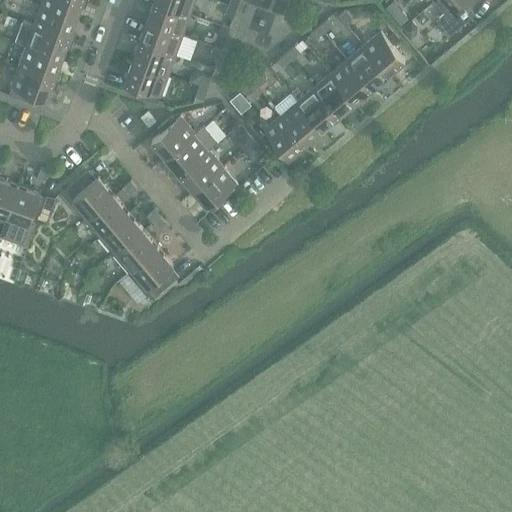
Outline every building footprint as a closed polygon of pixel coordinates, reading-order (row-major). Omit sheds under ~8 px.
[(82,2),(86,4),(87,0),(42,0),(41,4),(76,17),(82,2)] [(154,0),(147,21),(182,33),(189,13),(154,0)] [(154,0),(189,13),(194,0),(154,0)] [(471,17),(464,7),(472,0),(435,0),(445,12),(435,20),(449,36),(471,17)] [(41,4),(34,25),(73,39),(75,34),(71,32),(76,17),(41,4)] [(225,16),(232,18),(236,7),(229,5),(225,16)] [(346,24),(351,19),(344,10),(338,15),(346,24)] [(401,10),(393,17),(400,26),(409,19),(401,10)] [(328,18),(319,25),(324,31),(333,24),(328,18)] [(67,43),(71,44),(73,39),(34,25),(33,25),(21,21),(15,40),(26,45),(62,58),(67,43)] [(147,21),(139,41),(175,54),(190,59),(197,39),(182,33),(147,21)] [(412,22),(402,29),(410,39),(415,34),(416,27),(412,22)] [(218,36),(215,45),(222,48),(225,38),(229,27),(222,25),(218,36)] [(310,33),(315,39),(324,31),(319,25),(310,33)] [(381,30),(364,45),(388,74),(405,59),(381,30)] [(394,33),(389,38),(395,45),(400,41),(394,33)] [(167,74),(175,54),(139,41),(132,61),(167,74)] [(56,73),(62,58),(26,45),(19,65),(59,80),(61,74),(56,73)] [(218,59),(222,48),(215,45),(210,56),(218,59)] [(371,87),(388,74),(364,45),(347,59),(371,87)] [(295,46),(286,53),(291,59),(299,51),(295,46)] [(277,61),(282,66),(291,59),(286,53),(277,61)] [(347,59),(330,72),(355,101),(371,87),(347,59)] [(158,94),(160,95),(167,74),(132,61),(124,82),(136,86),(133,94),(155,102),(158,94)] [(12,87),(10,94),(27,100),(29,93),(47,99),(52,83),(57,85),(59,80),(19,65),(11,86),(12,87)] [(338,115),(355,101),(330,72),(314,86),(338,115)] [(262,74),(253,81),(258,87),(266,79),(262,74)] [(203,75),(199,86),(207,89),(211,78),(203,75)] [(244,88),(249,94),(258,87),(253,81),(244,88)] [(195,97),(202,100),(207,89),(199,86),(195,97)] [(314,86),(297,100),(322,129),(338,115),(314,86)] [(236,107),(246,98),(240,92),(230,100),(236,107)] [(291,92),(274,106),(281,114),(305,143),(322,129),(297,100),(291,92)] [(148,110),(141,116),(148,125),(155,119),(148,110)] [(288,157),(305,143),(281,114),(264,128),(288,157)] [(161,132),(152,139),(166,156),(195,132),(181,115),(176,119),(172,115),(157,127),(161,132)] [(195,132),(166,156),(180,173),(209,149),(218,141),(204,124),(195,132)] [(235,141),(242,149),(253,139),(247,132),(235,141)] [(250,159),(262,149),(253,139),(242,149),(250,159)] [(180,173),(194,189),(223,165),(209,149),(180,173)] [(9,156),(0,152),(0,161),(6,164),(9,156)] [(208,207),(237,182),(223,165),(194,189),(208,207)] [(45,179),(48,170),(40,167),(37,176),(45,179)] [(61,191),(84,219),(114,194),(98,176),(90,182),(83,173),(61,191)] [(0,218),(5,220),(18,184),(0,177),(0,218)] [(130,180),(123,186),(129,194),(137,188),(130,180)] [(0,235),(0,241),(19,248),(21,243),(27,245),(35,222),(30,221),(41,193),(18,184),(5,220),(5,221),(0,235)] [(84,219),(99,236),(129,211),(114,194),(84,219)] [(46,196),(42,207),(50,210),(54,199),(46,196)] [(160,215),(154,208),(146,214),(152,221),(160,215)] [(143,229),(129,211),(99,236),(114,254),(143,229)] [(166,222),(160,215),(152,221),(158,228),(166,222)] [(114,254),(128,271),(158,246),(143,229),(114,254)] [(128,271),(152,299),(173,280),(166,271),(173,265),(158,246),(128,271)]
